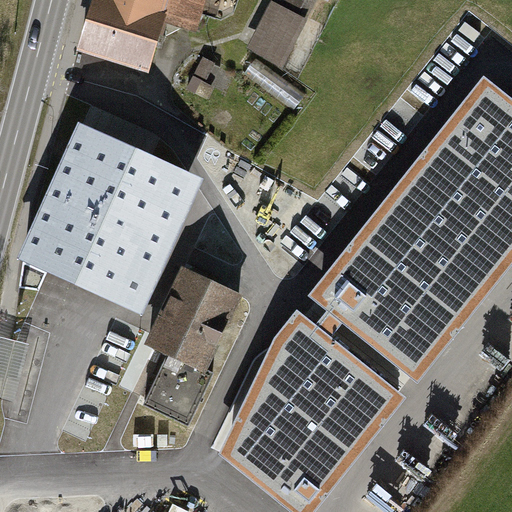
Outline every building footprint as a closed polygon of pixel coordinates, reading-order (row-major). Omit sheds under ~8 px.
[(97,0),(80,54),(150,74),(166,25),(198,34),(208,0),(97,0)] [(267,0),(271,2),(247,47),(284,70),(319,0),(267,0)] [(217,64),(204,58),(196,74),(207,81),(217,64)] [(274,336),(222,450),(298,511),(310,511),(405,395),(331,335),(344,319),(420,380),(511,267),(511,89),(487,70),(307,292),(328,309),(318,321),(299,306),(274,336)] [(79,118),(17,256),(142,311),(204,174),(79,118)] [(292,232),(245,163),(212,185),(259,254),(292,232)] [(213,377),(209,375),(243,298),(183,269),(147,347),(168,357),(146,407),(191,428),(213,377)]
